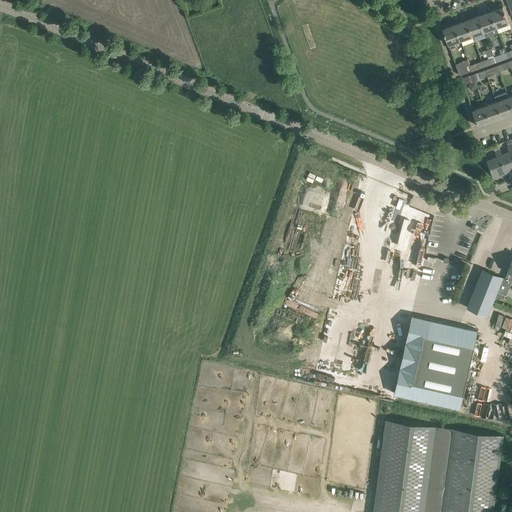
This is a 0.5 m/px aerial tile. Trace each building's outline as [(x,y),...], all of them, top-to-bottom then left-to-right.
[(502,7),(490,12),(496,27),(498,33),(510,28),(503,7),(502,7)] [(490,12),(479,16),(484,31),(496,27),(490,12)] [(479,16),(467,20),(472,36),(484,31),(479,16)] [(467,20),(455,25),(460,40),(472,36),(467,20)] [(460,40),(455,25),(443,29),(443,28),(442,28),(450,49),(456,47),(454,42),(460,40)] [(482,61),(483,66),(496,62),(494,57),(491,48),(485,50),(488,59),(482,61)] [(507,58),(505,53),(503,48),(499,49),(501,54),(494,57),(496,62),(500,60),(507,58)] [(472,71),(470,65),(468,59),(455,64),(459,75),(472,71)] [(483,66),(482,61),(470,65),(472,71),(483,66)] [(499,71),(511,67),(509,62),(497,66),(499,71)] [(485,70),(487,76),(499,71),(497,66),(485,70)] [(485,70),(473,75),(475,80),(487,76),(485,70)] [(475,80),(473,75),(461,79),(463,84),(475,80)] [(511,112),(511,107),(508,97),(506,91),(494,96),(496,101),(502,116),(511,112)] [(496,101),(484,105),(490,121),(502,116),(496,101)] [(490,121),(484,105),(472,110),(478,126),(478,125),(490,121)] [(500,149),(497,150),(506,172),(511,170),(511,151),(510,145),(507,146),(509,152),(502,154),(500,149)] [(506,172),(497,150),(494,151),(496,156),(487,160),(493,178),(494,178),(494,177),(506,172)] [(483,269),(479,278),(471,297),(467,308),(486,316),(494,297),(500,299),(502,294),(506,295),(511,279),(511,260),(508,271),(505,278),(502,277),(483,269)] [(460,408),(477,331),(412,316),(395,393),(460,408)] [(511,317),(498,316),(497,326),(506,327),(505,335),(510,336),(510,341),(511,341),(511,317)] [(493,511),(504,435),(385,419),(373,511),(493,511)]
